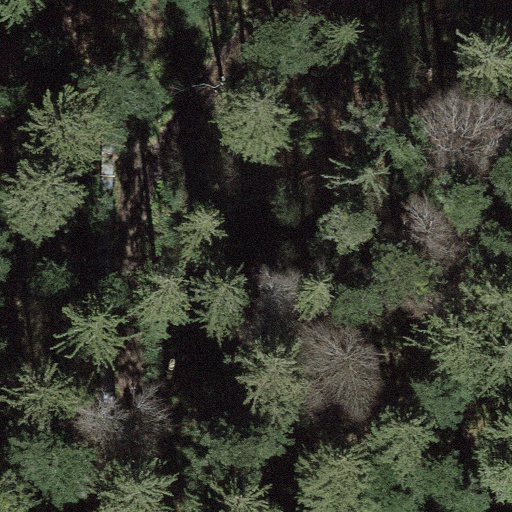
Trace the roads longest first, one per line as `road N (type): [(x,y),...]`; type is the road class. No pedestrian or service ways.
road 1 (track): [(129,0),(126,208),(141,511)]
road 2 (track): [(126,208),(212,69),(246,32),(298,0)]
